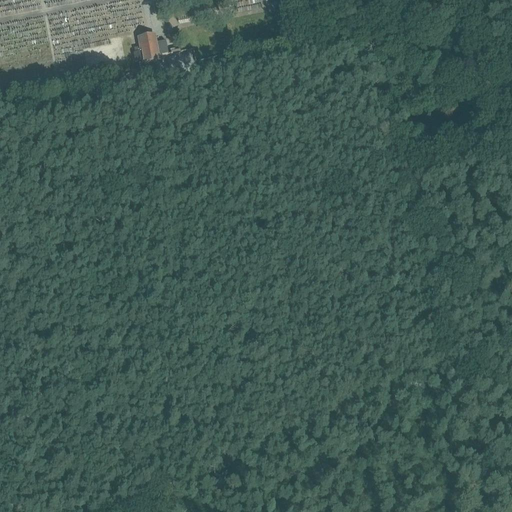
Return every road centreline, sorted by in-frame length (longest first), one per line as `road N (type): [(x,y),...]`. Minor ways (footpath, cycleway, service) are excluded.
road 1 (unclassified): [(0,106),(448,12)]
road 2 (unclassified): [(511,130),(448,12)]
